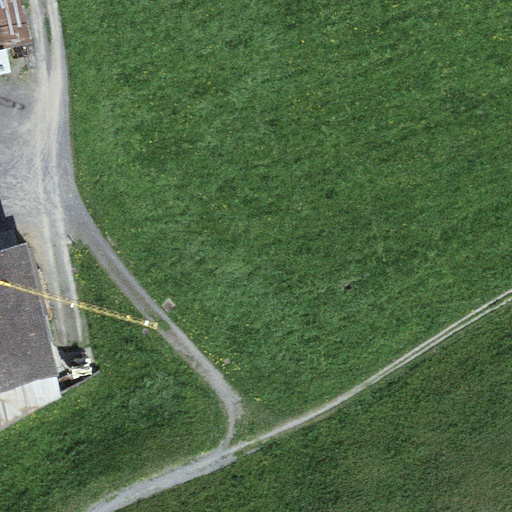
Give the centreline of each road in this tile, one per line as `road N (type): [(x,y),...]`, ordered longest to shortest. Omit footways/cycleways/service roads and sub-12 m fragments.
road 1 (track): [(253,429),(68,216),(42,0)]
road 2 (track): [(99,511),(253,429)]
